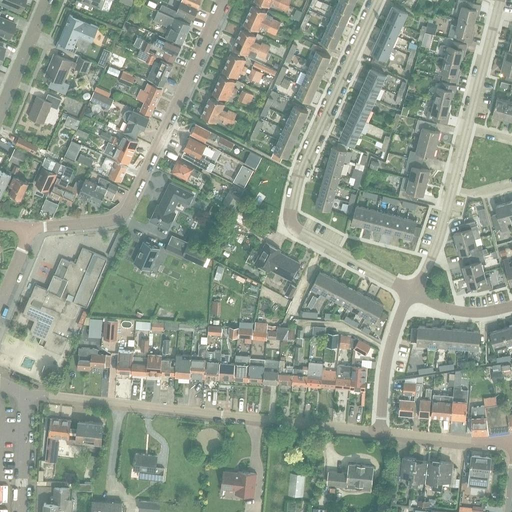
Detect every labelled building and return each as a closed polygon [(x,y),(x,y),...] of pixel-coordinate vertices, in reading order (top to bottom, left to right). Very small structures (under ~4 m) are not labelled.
[(0,0),(0,2),(20,11),(24,0),(0,0)] [(102,9),(105,0),(76,0),(75,4),(90,10),(92,5),(96,7),(102,9)] [(198,8),(201,0),(179,0),(182,1),(198,8)] [(263,0),(254,0),(250,10),(269,18),(275,5),(263,0)] [(350,15),(355,3),(347,0),(339,0),(336,8),(350,15)] [(481,5),(466,1),(460,0),(458,0),(455,11),(461,12),(459,19),(474,23),(477,11),(479,11),(481,5)] [(198,8),(182,1),(181,1),(177,11),(166,7),(162,5),(159,10),(190,24),(192,19),(193,19),(198,8)] [(388,19),(402,25),(407,13),(393,7),(388,19)] [(345,26),(350,15),(336,8),(331,20),(345,26)] [(190,24),(159,10),(158,10),(154,20),(170,27),(166,36),(182,43),(191,24),(190,24)] [(245,23),(263,31),(269,18),(250,10),(245,23)] [(0,17),(0,12),(0,11),(0,33),(9,38),(15,24),(0,17)] [(97,28),(70,16),(60,41),(61,41),(58,48),(74,54),(76,48),(73,46),(78,35),(92,41),(97,28)] [(397,36),(402,25),(388,19),(383,30),(397,36)] [(471,35),(474,23),(459,19),(457,26),(451,25),(448,36),(457,38),(472,42),(473,36),(471,35)] [(340,37),(345,26),(331,20),(326,31),(340,37)] [(428,22),(425,32),(435,34),(436,32),(432,31),(434,24),(428,22)] [(263,31),(245,23),(239,36),(257,44),(263,31)] [(142,34),(153,39),(156,33),(146,27),(142,34)] [(392,48),(397,36),(383,30),(378,42),(392,48)] [(335,49),(340,37),(326,31),(321,43),(335,49)] [(425,33),(422,44),(428,46),(431,34),(425,33)] [(177,56),(181,45),(159,35),(157,41),(154,42),(153,46),(154,48),(157,49),(154,55),(173,63),(177,56)] [(145,40),(141,48),(148,52),(152,43),(145,40)] [(236,40),(230,53),(248,61),(254,48),(236,40)] [(387,59),(392,48),(378,42),(373,53),(376,54),(373,62),(386,68),(390,60),(387,59)] [(445,60),(460,63),(463,51),(465,52),(467,46),(452,42),(451,47),(441,45),(439,50),(447,52),(445,60)] [(289,52),(293,54),(297,45),(293,43),(289,52)] [(511,52),(509,52),(510,51),(507,50),(505,59),(503,59),(502,61),(511,63),(511,52)] [(312,62),(326,68),(331,57),(317,51),(312,62)] [(290,62),(293,54),(289,52),(285,60),(290,62)] [(125,60),(110,53),(106,63),(121,69),(125,60)] [(152,64),(155,56),(149,53),(145,61),(152,64)] [(230,53),(225,65),(243,74),(248,61),(230,53)] [(86,72),(91,61),(79,56),(76,63),(56,55),(51,67),(49,66),(45,75),(49,77),(51,78),(52,78),(48,87),(66,94),(67,94),(65,93),(68,84),(64,82),(71,66),(86,72)] [(411,64),(413,57),(409,56),(405,68),(409,69),(411,64)] [(163,86),(166,80),(172,65),(160,60),(159,64),(157,63),(149,80),(163,86)] [(457,76),(460,63),(445,60),(442,72),(444,73),(443,79),(458,82),(459,76),(457,76)] [(511,63),(502,61),(502,64),(504,64),(502,72),(507,74),(506,80),(511,81),(511,63)] [(320,80),(326,68),(312,62),(307,74),(320,80)] [(129,65),(127,73),(140,77),(143,69),(129,65)] [(225,65),(219,78),(237,86),(243,74),(225,65)] [(278,75),(283,76),(287,68),(282,66),(278,75)] [(366,81),(380,87),(385,76),(371,70),(366,81)] [(131,86),(135,77),(123,72),(119,80),(131,86)] [(315,92),(320,80),(307,74),(301,85),(315,92)] [(279,85),(283,76),(278,75),(275,83),(279,85)] [(219,78),(213,90),(232,99),(237,86),(219,78)] [(249,81),(246,91),(257,95),(261,85),(249,81)] [(375,99),(380,87),(366,81),(361,93),(375,99)] [(91,89),(114,99),(116,93),(94,83),(91,89)] [(137,98),(140,100),(144,102),(141,110),(150,115),(162,89),(148,83),(144,91),(141,89),(137,98)] [(435,100),(450,104),(453,92),(455,92),(457,86),(442,83),(441,88),(438,88),(435,100)] [(310,103),(315,92),(301,85),(296,97),(310,103)] [(213,90),(208,103),(226,111),(232,99),(213,90)] [(90,100),(104,106),(108,98),(94,92),(90,100)] [(370,110),(375,99),(361,93),(356,104),(370,110)] [(45,100),(37,97),(28,117),(44,123),(51,107),(58,110),(62,100),(48,94),(45,100)] [(264,106),(269,108),(273,99),(268,97),(264,106)] [(503,119),(508,101),(497,98),(493,116),(501,118),(500,121),(503,121),(504,119),(503,119)] [(447,117),(450,104),(435,100),(433,107),(429,106),(426,118),(433,119),(433,120),(447,123),(449,117),(447,117)] [(511,102),(508,101),(503,119),(504,119),(511,121),(511,123),(511,102)] [(208,103),(202,116),(221,124),(226,111),(208,103)] [(365,122),(370,110),(356,104),(351,115),(365,122)] [(87,106),(84,114),(91,118),(93,115),(94,114),(92,107),(91,108),(87,106)] [(265,117),(269,108),(264,106),(260,115),(265,117)] [(289,117),(303,123),(308,112),(294,106),(289,117)] [(123,116),(124,120),(128,122),(123,132),(136,137),(140,128),(143,130),(149,118),(133,111),(133,112),(129,110),(125,112),(123,116)] [(360,133),(365,122),(351,115),(346,127),(360,133)] [(68,116),(65,125),(76,130),(77,127),(80,121),(68,116)] [(298,135),(303,123),(289,117),(284,128),(298,135)] [(419,140),(437,144),(440,132),(431,130),(433,123),(419,119),(417,126),(416,132),(421,133),(419,140)] [(254,129),(259,130),(263,122),(258,120),(254,129)] [(381,129),(390,132),(393,125),(383,122),(381,129)] [(215,141),(218,135),(197,124),(191,134),(205,141),(207,137),(215,141)] [(354,145),(360,133),(346,127),(340,138),(354,145)] [(293,146),(298,135),(284,128),(279,140),(293,146)] [(26,129),(24,136),(40,143),(42,136),(26,129)] [(78,129),(75,134),(86,138),(88,133),(78,129)] [(255,139),(259,130),(254,129),(250,137),(255,139)] [(117,138),(113,136),(111,135),(102,131),(99,137),(109,141),(133,152),(138,141),(123,134),(120,140),(117,138)] [(221,136),(217,144),(230,151),(234,143),(221,136)] [(34,153),(38,146),(20,137),(16,145),(34,153)] [(214,164),(211,162),(205,159),(210,148),(190,138),(183,149),(197,156),(193,163),(207,170),(211,172),(214,164)] [(109,141),(108,143),(98,139),(95,145),(107,150),(108,148),(112,150),(112,149),(116,151),(113,156),(129,163),(133,152),(109,141)] [(72,140),(65,155),(74,159),(81,145),(72,140)] [(287,158),(293,146),(279,140),(276,146),(274,145),(271,149),(274,151),(274,152),(271,157),(281,161),(283,156),(287,158)] [(434,156),(437,144),(419,140),(416,152),(410,151),(409,158),(423,161),(425,154),(434,156)] [(338,143),(337,147),(333,146),(329,158),(344,163),(349,146),(338,143)] [(21,166),(26,155),(15,149),(10,160),(21,166)] [(363,168),(367,155),(363,154),(359,167),(363,168)] [(256,155),(250,166),(256,169),(258,165),(262,158),(256,155)] [(127,167),(106,158),(102,156),(99,163),(97,162),(92,172),(104,177),(105,174),(121,181),(127,167)] [(61,163),(60,163),(49,158),(36,185),(40,186),(40,187),(44,189),(45,188),(48,190),(58,169),(59,169),(61,163)] [(341,175),(344,163),(329,158),(326,170),(341,175)] [(421,168),(423,161),(409,158),(405,170),(411,172),(409,178),(427,183),(430,170),(421,168)] [(198,178),(201,172),(178,160),(172,171),(188,179),(191,174),(198,178)] [(371,161),(369,168),(377,170),(379,163),(371,161)] [(60,200),(67,185),(74,169),(61,163),(59,169),(64,171),(60,179),(57,178),(56,180),(50,195),(60,200)] [(243,165),(240,170),(251,176),(254,171),(243,165)] [(0,199),(11,176),(0,170),(0,199)] [(337,186),(341,175),(326,170),(323,182),(337,186)] [(21,199),(29,183),(14,176),(10,186),(13,187),(9,193),(12,194),(11,196),(18,200),(19,198),(21,199)] [(427,183),(409,178),(403,177),(400,189),(398,196),(413,200),(415,193),(423,195),(427,183)] [(102,187),(106,180),(100,178),(97,184),(85,179),(84,181),(80,191),(78,196),(90,201),(95,191),(97,192),(99,186),(102,187)] [(78,190),(80,191),(84,181),(80,180),(79,183),(76,182),(73,188),(67,185),(60,200),(71,205),(78,190)] [(110,183),(110,182),(106,180),(102,187),(99,186),(97,192),(95,191),(90,201),(100,205),(107,190),(115,193),(118,187),(110,183)] [(334,198),(337,186),(323,182),(319,194),(334,198)] [(189,204),(193,195),(171,184),(160,206),(157,205),(150,220),(168,229),(175,214),(172,212),(178,199),(189,204)] [(229,192),(224,202),(234,208),(240,197),(229,192)] [(330,210),(334,198),(319,194),(316,206),(330,210)] [(505,222),(511,221),(506,203),(495,206),(497,214),(492,215),(495,230),(501,228),(502,232),(507,230),(505,222)] [(362,226),(366,209),(356,206),(352,224),(362,226)] [(372,229),(376,211),(366,209),(362,226),(372,229)] [(382,231),(386,214),(376,211),(372,229),(382,231)] [(236,213),(232,220),(264,238),(268,230),(254,222),(236,213)] [(391,234),(396,216),(386,214),(382,231),(391,234)] [(256,222),(273,230),(276,223),(260,215),(256,222)] [(402,236),(406,219),(396,216),(391,234),(402,236)] [(406,219),(402,236),(412,239),(416,221),(406,219)] [(477,225),(476,225),(474,221),(459,225),(460,231),(454,233),(456,241),(454,242),(455,244),(475,239),(480,237),(477,225)] [(481,244),(477,246),(475,239),(455,244),(455,247),(457,246),(459,255),(466,253),(468,258),(484,254),(487,254),(485,248),(482,249),(481,244)] [(160,248),(144,241),(134,263),(150,270),(160,248)] [(209,252),(187,241),(183,250),(181,254),(182,254),(203,264),(209,252)] [(168,243),(165,250),(181,258),(182,254),(181,254),(183,250),(168,243)] [(271,269),(279,253),(280,250),(266,243),(255,263),(269,271),(271,269)] [(39,343),(61,352),(67,337),(69,338),(71,332),(66,330),(71,317),(75,319),(81,304),(86,307),(106,258),(82,248),(75,263),(69,261),(69,262),(61,259),(48,290),(35,285),(23,314),(36,319),(31,332),(41,336),(39,343)] [(279,253),(271,269),(291,280),(300,264),(279,253)] [(464,277),(484,272),(481,262),(485,260),(484,254),(468,258),(470,264),(463,266),(465,274),(463,275),(464,277)] [(321,293),(329,277),(320,272),(311,288),(321,293)] [(484,272),(464,277),(464,280),(466,279),(469,287),(475,285),(477,292),(493,287),(491,281),(487,282),(484,272)] [(330,298),(338,282),(329,277),(321,293),(330,298)] [(339,302),(347,286),(338,282),(330,298),(339,302)] [(291,284),(285,294),(291,297),(296,287),(291,284)] [(348,307),(356,291),(347,286),(339,302),(348,307)] [(357,312),(365,296),(356,291),(348,307),(357,312)] [(366,317),(374,301),(365,296),(357,312),(366,317)] [(211,301),(211,313),(220,314),(220,302),(211,301)] [(374,301),(366,317),(375,322),(384,306),(374,301)] [(144,312),(143,320),(157,321),(158,313),(144,312)] [(382,312),(378,319),(384,322),(388,315),(382,312)] [(237,325),(245,325),(245,317),(237,317),(237,325)] [(103,320),(91,319),(90,337),(102,338),(103,320)] [(118,321),(105,320),(103,340),(116,341),(118,321)] [(137,321),(136,329),(150,330),(151,322),(137,321)] [(152,321),(152,330),(164,330),(164,322),(152,321)] [(411,327),(410,342),(417,342),(417,344),(427,345),(429,323),(426,323),(426,327),(418,326),(418,328),(411,327)] [(432,323),(429,323),(427,345),(438,346),(440,328),(432,327),(432,323)] [(446,328),(440,328),(438,346),(448,347),(449,325),(446,324),(446,328)] [(208,334),(222,335),(222,326),(208,325),(208,334)] [(449,325),(448,347),(459,348),(460,329),(452,329),(453,325),(449,325)] [(283,339),(289,329),(289,328),(290,327),(277,326),(277,331),(269,330),(268,338),(283,340),(283,339)] [(314,326),(313,334),(325,335),(326,327),(314,326)] [(460,329),(459,348),(468,348),(470,326),(467,326),(466,330),(460,329)] [(468,348),(478,349),(480,331),(473,330),(473,327),(470,326),(468,348)] [(507,345),(511,343),(511,326),(503,329),(507,345)] [(230,327),(229,336),(237,337),(237,327),(230,327)] [(238,338),(252,338),(252,328),(239,327),(238,338)] [(268,331),(254,329),(253,339),(267,340),(268,331)] [(495,348),(507,345),(503,329),(490,332),(495,348)] [(328,332),(326,344),(337,345),(339,334),(328,332)] [(341,335),(339,347),(350,349),(351,336),(341,335)] [(298,365),(299,359),(302,359),(303,346),(302,346),(303,338),(297,337),(295,359),(294,359),(293,364),(298,365)] [(142,338),(141,350),(148,351),(149,339),(142,338)] [(354,349),(365,355),(371,346),(359,339),(354,349)] [(204,378),(206,361),(206,359),(207,345),(199,344),(198,355),(191,355),(190,377),(204,378)] [(106,355),(98,355),(98,350),(80,348),(78,369),(91,370),(91,366),(105,367),(106,355)] [(132,373),(134,356),(134,352),(119,350),(117,372),(132,373)] [(220,362),(220,353),(221,352),(215,351),(214,361),(206,361),(204,378),(218,379),(220,362)] [(235,364),(229,363),(230,354),(220,353),(220,362),(218,379),(234,380),(235,364)] [(148,358),(147,374),(161,375),(162,356),(163,355),(149,354),(148,358)] [(175,376),(177,354),(176,360),(165,359),(165,357),(162,356),(161,375),(175,376)] [(190,377),(191,355),(177,354),(175,376),(190,377)] [(147,374),(148,358),(134,356),(132,373),(147,374)] [(293,368),(284,368),(285,356),(281,356),(281,360),(280,360),(279,367),(277,384),(292,385),(293,368)] [(265,364),(265,359),(250,358),(250,364),(248,381),(263,383),(265,364)] [(352,366),(349,390),(364,391),(367,368),(361,367),(361,362),(357,362),(356,367),(352,366)] [(250,364),(240,364),(235,364),(234,380),(248,381),(250,364)] [(277,384),(279,367),(278,367),(279,365),(265,364),(263,383),(277,384)] [(349,390),(352,366),(337,365),(337,371),(335,388),(349,390)] [(306,386),(308,370),(308,367),(304,367),(303,369),(293,368),(292,385),(306,386)] [(335,388),(337,371),(325,370),(325,368),(322,367),(322,371),(321,387),(335,388)] [(321,387),(322,371),(308,370),(306,386),(321,387)] [(491,371),(493,382),(503,381),(501,370),(491,371)] [(453,396),(451,418),(466,419),(468,390),(461,390),(462,373),(455,374),(455,380),(454,385),(453,396)] [(414,415),(414,413),(416,386),(416,382),(404,381),(403,394),(410,395),(410,400),(400,399),(399,414),(414,415)] [(416,382),(416,386),(414,413),(419,414),(419,415),(430,416),(432,391),(428,391),(428,389),(426,389),(426,397),(428,397),(428,400),(422,399),(423,383),(416,382)] [(433,401),(431,416),(451,418),(453,396),(440,395),(439,401),(433,401)] [(485,396),(487,405),(495,404),(494,395),(485,396)] [(472,407),(472,434),(490,434),(485,407),(485,405),(472,407)] [(510,431),(507,414),(507,410),(501,411),(500,405),(485,407),(490,434),(510,431)] [(78,434),(70,433),(71,420),(51,418),(49,436),(48,435),(45,461),(57,462),(60,440),(59,440),(59,437),(68,438),(67,444),(84,446),(85,442),(100,443),(103,424),(79,421),(78,434)] [(91,454),(87,466),(95,468),(99,457),(91,454)] [(157,456),(136,454),(135,458),(134,458),(133,461),(135,461),(134,470),(140,470),(139,479),(163,481),(165,469),(156,468),(157,456)] [(488,484),(491,457),(471,455),(469,482),(488,484)] [(412,488),(416,459),(404,457),(403,462),(397,461),(395,480),(401,481),(402,476),(408,477),(407,487),(412,488)] [(425,482),(427,462),(423,462),(423,459),(416,459),(412,488),(417,488),(418,481),(425,482)] [(436,491),(439,461),(433,461),(432,463),(427,462),(425,482),(432,482),(431,490),(436,491)] [(459,479),(456,479),(457,468),(451,467),(452,463),(439,461),(436,491),(441,491),(443,481),(449,482),(449,486),(455,487),(458,487),(459,479)] [(347,486),(348,483),(371,485),(373,466),(349,464),(348,473),(329,471),(328,484),(345,485),(345,488),(347,488),(347,486)] [(238,473),(223,472),(221,489),(241,491),(240,495),(254,496),(256,473),(238,471),(238,473)] [(46,488),(44,511),(77,511),(78,505),(82,505),(83,490),(78,490),(46,488)] [(130,511),(131,490),(102,490),(101,507),(82,506),(81,511),(130,511)] [(140,501),(139,511),(153,511),(158,511),(160,502),(140,501)]
